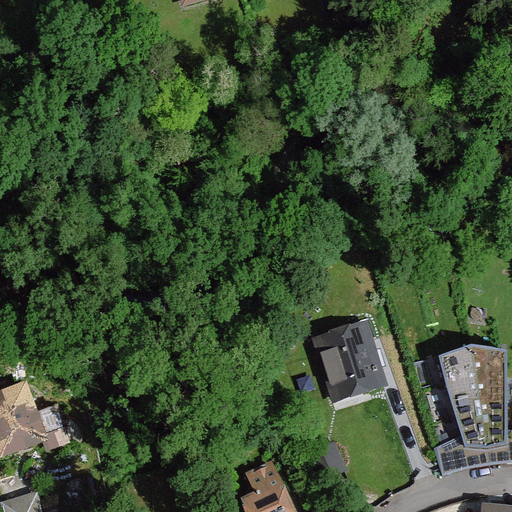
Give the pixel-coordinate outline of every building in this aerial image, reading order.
[(365,327),(319,341),(338,402),(383,388),(365,327)] [(473,350),(440,361),(463,436),(473,470),(492,467),(473,350)] [(509,356),(473,350),(492,467),(508,464),(508,431),(509,356)] [(19,391),(0,398),(0,448),(3,456),(44,440),(36,417),(34,418),(26,395),(19,391)] [(58,409),(36,417),(44,440),(48,450),(65,443),(58,409)] [(443,476),(473,470),(463,436),(435,449),(443,476)] [(348,473),(335,445),(309,458),(321,485),(348,473)] [(258,496),(244,503),(247,511),(291,511),(272,468),(249,478),(258,496)] [(40,511),(37,497),(5,507),(6,511),(40,511)]
